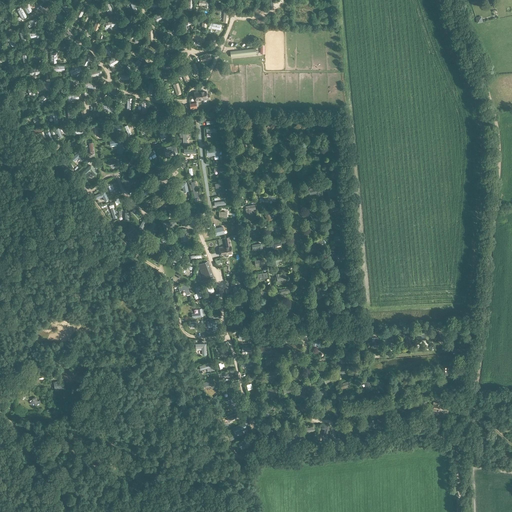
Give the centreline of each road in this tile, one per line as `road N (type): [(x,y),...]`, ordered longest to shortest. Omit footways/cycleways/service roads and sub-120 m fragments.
road 1 (unclassified): [(452,0),(495,119),(498,153),(482,343),(459,446),(459,511)]
road 2 (track): [(335,449),(331,423),(313,420),(310,399),(306,346),(320,321)]
